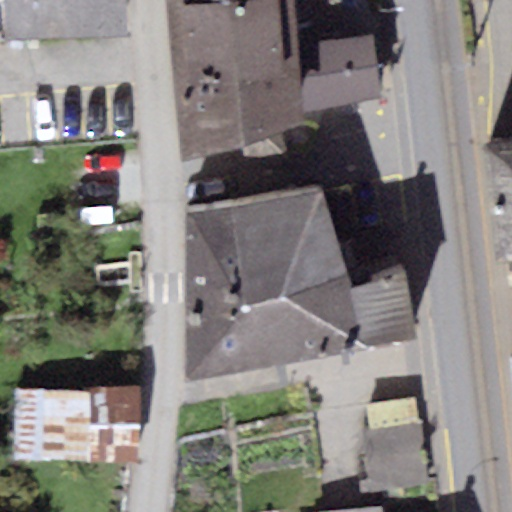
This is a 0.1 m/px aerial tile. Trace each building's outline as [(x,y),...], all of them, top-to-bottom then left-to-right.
[(8,23),(131,22),(130,0),(6,0),(7,12),(8,23)] [(173,47),(188,133),(306,103),(381,85),(371,23),(301,36),(297,0),(183,0),(187,45),(173,47)] [(511,117),(486,121),(504,242),(511,240),(511,117)] [(236,184),(264,343),(367,324),(356,266),(320,169),(236,184)] [(189,357),(264,343),(236,184),(190,189),(189,357)] [(367,324),(416,318),(404,251),(356,266),(367,324)] [(92,383),(19,381),(16,456),(93,452),(92,383)] [(92,383),(93,452),(137,455),(140,382),(92,383)] [(372,425),(421,418),(415,394),(368,399),(372,425)] [(365,426),(373,485),(429,477),(421,418),(372,425),(365,426)]
